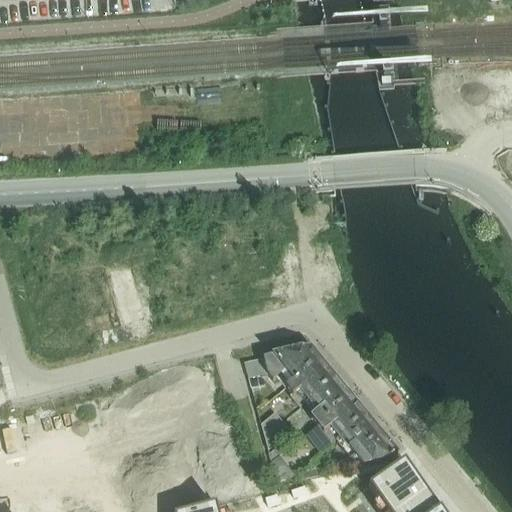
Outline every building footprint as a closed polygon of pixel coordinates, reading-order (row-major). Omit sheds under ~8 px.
[(283,390),(284,390),(318,361),(309,350),(263,361),(265,377),(271,383),(283,374),(291,384),(283,390)] [(248,381),(265,377),(263,361),(243,366),(248,381)] [(298,393),(306,403),(334,380),(318,361),(284,390),(290,398),(298,393)] [(349,399),(334,380),(306,403),(316,414),(309,420),(315,427),(349,399)] [(328,428),(337,439),(364,417),(349,399),(315,427),(321,435),(328,428)] [(283,425),(275,415),(260,427),(264,440),(283,425)] [(397,456),(364,417),(337,439),(359,466),(394,459),(397,456)] [(23,511),(0,424),(0,511),(23,511)] [(264,440),(267,453),(290,434),(283,425),(264,440)] [(271,465),(278,459),(287,452),(282,445),(268,457),(271,465)] [(293,477),(278,459),(271,465),(276,483),(291,479),(293,477)] [(435,511),(402,465),(367,490),(381,511),(214,511),(214,509),(203,511),(435,511)] [(299,475),(299,482),(328,476),(326,468),(307,472),(299,475)]
